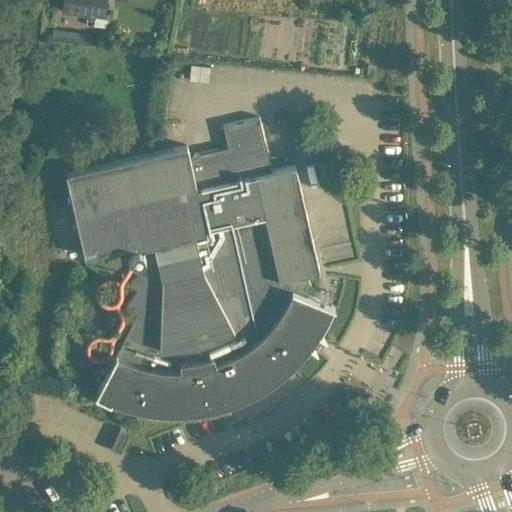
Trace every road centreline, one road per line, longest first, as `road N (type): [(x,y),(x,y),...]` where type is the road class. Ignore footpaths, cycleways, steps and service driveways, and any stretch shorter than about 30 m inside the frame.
road 1 (secondary): [(464,229),(451,0)]
road 2 (unclassified): [(435,423),(271,498)]
road 3 (unclassified): [(271,498),(441,455)]
road 4 (secondary): [(464,229),(454,393)]
road 5 (secondary): [(489,387),(464,229)]
